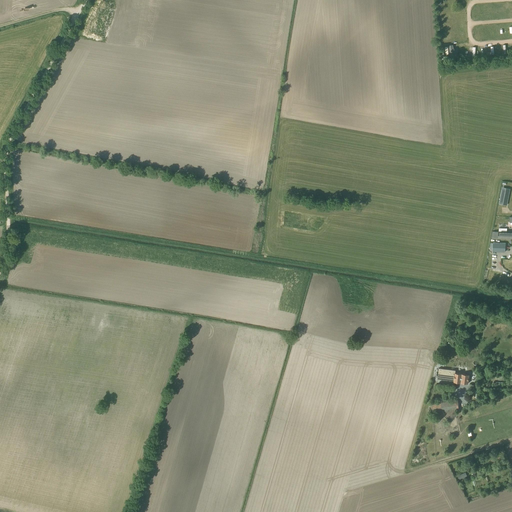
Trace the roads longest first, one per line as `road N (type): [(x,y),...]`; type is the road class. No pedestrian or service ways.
road 1 (track): [(0,218),(511,296)]
road 2 (unclassified): [(8,216),(11,134),(85,0)]
